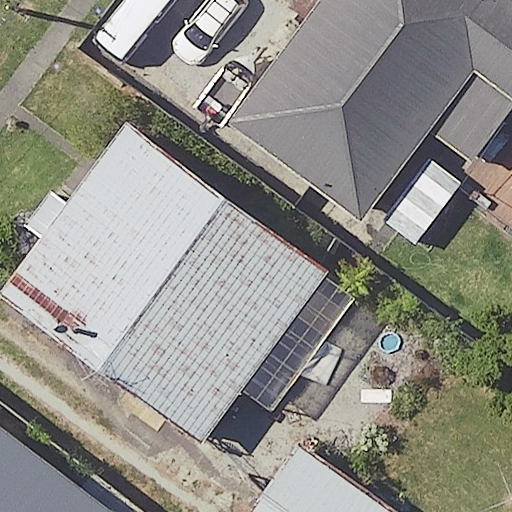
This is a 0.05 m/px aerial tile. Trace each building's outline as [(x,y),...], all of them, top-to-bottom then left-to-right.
[(511,0),(308,0),(222,117),(355,215),(470,60),(511,90),(511,0)] [(325,262),(122,111),(0,273),(0,286),(196,433),(325,262)] [(477,180),(429,146),(370,229),(418,262),(477,180)] [(122,511),(0,420),(0,511),(122,511)] [(394,511),(395,511),(292,438),(238,511),(394,511)]
